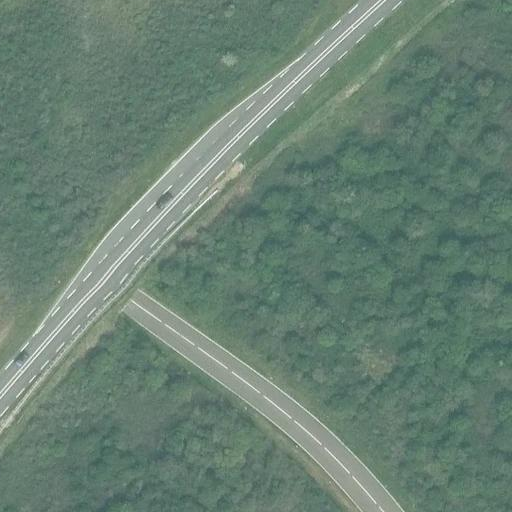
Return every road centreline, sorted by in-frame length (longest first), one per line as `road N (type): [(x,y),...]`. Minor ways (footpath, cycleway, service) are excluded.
road 1 (primary): [(0,391),(106,267),(382,0)]
road 2 (unclassified): [(382,511),(282,411),(0,208)]
